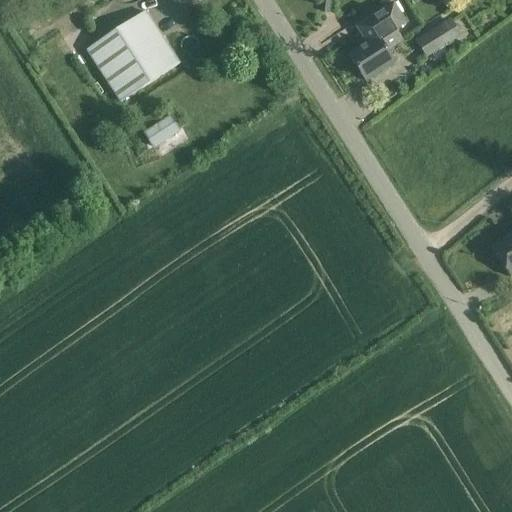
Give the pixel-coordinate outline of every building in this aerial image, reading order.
[(402,42),(394,31),(404,24),(392,5),(357,29),(368,45),(349,57),(366,82),(393,65),(386,53),(402,42)] [(182,64),(147,11),(86,52),(120,104),(182,64)] [(452,21),(417,43),(427,59),(462,37),(452,21)] [(79,26),(58,41),(67,53),(88,38),(79,26)] [(144,132),(154,147),(180,129),(170,115),(144,132)] [(511,233),(492,246),(511,277),(511,233)]
